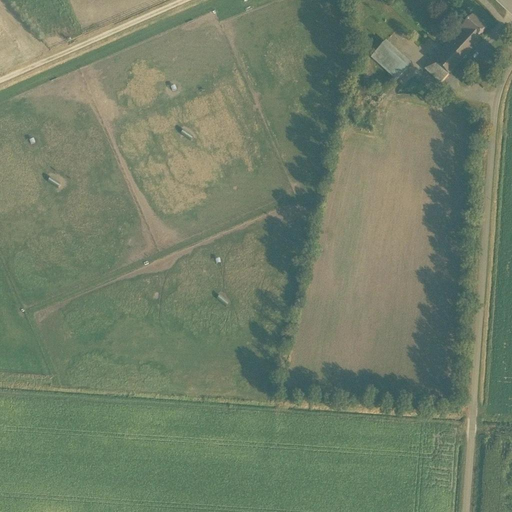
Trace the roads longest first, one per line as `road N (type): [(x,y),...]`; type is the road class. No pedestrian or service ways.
road 1 (unclassified): [(463,511),(493,122),(511,61)]
road 2 (track): [(188,0),(0,82)]
